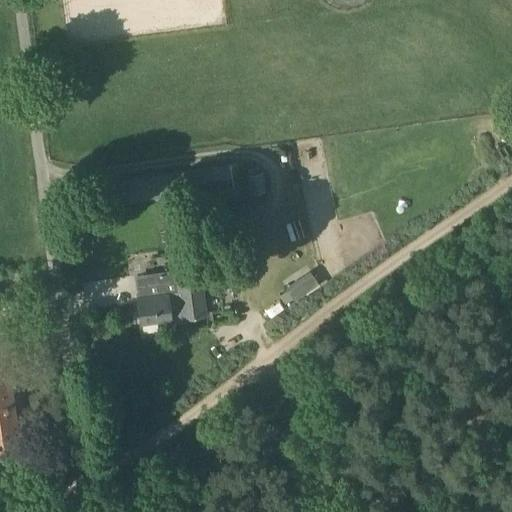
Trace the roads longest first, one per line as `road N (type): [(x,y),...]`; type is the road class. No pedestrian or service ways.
road 1 (track): [(7,511),(80,480),(245,358),(511,186)]
road 2 (unclassified): [(80,480),(16,0)]
road 3 (track): [(495,511),(426,460),(245,358)]
road 4 (track): [(358,511),(410,480),(511,366)]
